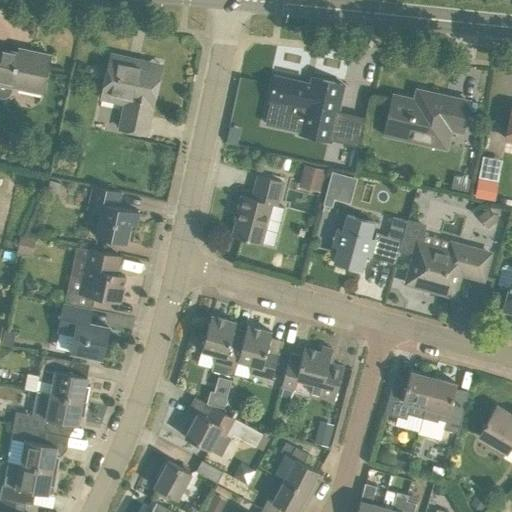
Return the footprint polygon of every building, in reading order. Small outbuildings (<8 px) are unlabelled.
[(0,48),(0,96),(4,98),(9,95),(12,91),(13,86),(43,93),(51,55),(31,51),(30,55),(0,48)] [(118,128),(127,130),(147,134),(160,71),(128,64),(129,58),(111,55),(102,100),(123,104),(118,128)] [(331,140),(340,104),(344,84),(313,77),(311,84),(275,76),(270,100),(291,105),(287,125),(299,128),(298,133),(331,140)] [(461,133),(463,127),(467,107),(445,102),(446,97),(418,90),(416,101),(395,96),(386,136),(448,150),(452,131),(461,133)] [(305,164),(302,175),(313,178),(309,189),(320,192),(326,170),(305,164)] [(326,198),(352,205),(359,176),(333,170),(326,198)] [(283,181),(277,180),(258,174),(252,198),(244,196),(233,236),(260,243),(261,242),(274,246),(285,208),(277,206),(283,181)] [(454,175),(451,188),(468,192),(471,179),(454,175)] [(495,200),(498,181),(494,180),(479,177),(475,196),(495,200)] [(51,180),(48,190),(58,193),(61,183),(51,180)] [(140,211),(120,207),(123,192),(92,185),(87,208),(100,211),(95,235),(127,242),(131,224),(137,225),(140,211)] [(479,216),(488,227),(499,219),(490,208),(479,216)] [(399,251),(407,220),(394,217),(389,236),(377,233),(375,239),(371,238),(375,222),(346,214),(342,229),(337,228),(333,246),(338,247),(334,263),(362,271),(366,255),(370,256),(369,261),(382,265),(384,261),(395,264),(399,251)] [(483,278),(489,250),(450,240),(448,247),(423,241),(427,224),(408,219),(407,220),(399,251),(414,255),(407,283),(425,288),(426,285),(454,293),(453,295),(455,296),(460,273),(483,278)] [(17,252),(33,255),(36,239),(20,236),(17,252)] [(121,255),(101,251),(88,248),(81,277),(70,275),(64,302),(93,309),(95,296),(120,302),(126,276),(117,274),(121,255)] [(511,311),(511,265),(504,263),(498,284),(510,287),(504,309),(511,311)] [(90,323),(93,309),(64,302),(58,332),(74,336),(71,351),(102,358),(109,327),(90,323)] [(238,361),(245,336),(245,335),(234,332),(236,322),(212,315),(202,350),(217,354),(214,363),(212,370),(234,376),(238,361)] [(271,337),(272,332),(248,325),(245,335),(245,336),(238,361),(252,365),(250,373),(272,379),(283,340),(271,337)] [(310,394),(334,400),(344,366),(329,362),(333,349),(322,346),(320,351),(305,347),(303,355),(291,352),(281,387),(283,388),(293,390),(294,391),(297,379),(313,384),(310,394)] [(12,357),(13,349),(0,347),(0,359),(5,361),(12,357)] [(67,372),(69,359),(44,355),(40,375),(28,373),(25,388),(38,390),(38,391),(87,401),(90,386),(86,385),(88,376),(67,372)] [(423,419),(434,377),(411,371),(407,384),(394,380),(385,413),(407,419),(408,415),(423,419)] [(458,433),(467,400),(454,397),(457,383),(434,377),(423,419),(437,423),(439,419),(446,421),(444,429),(458,433)] [(291,398),(293,390),(283,388),(281,395),(291,398)] [(216,392),(215,392),(211,390),(208,403),(224,408),(228,395),(216,392)] [(84,416),(87,401),(38,391),(33,414),(17,411),(14,425),(47,431),(50,419),(78,424),(80,415),(84,416)] [(206,420),(197,415),(185,436),(209,450),(210,448),(218,453),(223,451),(230,438),(227,436),(236,418),(214,406),(206,420)] [(511,414),(497,406),(478,437),(507,455),(511,449),(511,414)] [(50,432),(47,431),(14,425),(7,461),(9,461),(9,462),(57,471),(60,456),(56,455),(58,446),(48,444),(50,432)] [(250,426),(250,427),(244,438),(243,438),(243,439),(256,446),(263,433),(250,426)] [(333,429),(319,426),(315,443),(328,447),(333,429)] [(304,463),(309,454),(296,447),(290,458),(294,460),(283,480),(312,495),(320,481),(315,479),(319,471),(304,463)] [(390,468),(406,472),(409,463),(393,458),(390,468)] [(193,473),(186,469),(169,460),(154,486),(178,499),(193,473)] [(223,471),(216,467),(202,460),(197,470),(217,482),(223,471)] [(54,486),(57,471),(9,462),(4,485),(2,484),(0,497),(16,501),(33,504),(36,492),(48,494),(50,485),(54,486)] [(440,467),(434,465),(431,475),(442,479),(445,469),(440,467)] [(304,510),(312,495),(283,480),(271,501),(267,499),(263,507),(272,511),(277,511),(280,506),(290,511),(297,511),(300,507),(304,510)] [(372,502),(377,486),(365,483),(357,511),(379,511),(382,505),(372,502)] [(436,483),(433,493),(444,496),(447,486),(436,483)] [(402,511),(407,494),(397,492),(393,508),(382,505),(379,511),(402,511)] [(414,511),(417,502),(416,502),(418,497),(416,495),(409,493),(408,495),(407,494),(402,511),(414,511)] [(470,504),(482,511),(489,500),(477,493),(470,504)] [(14,511),(16,501),(0,497),(0,511),(14,511)] [(144,511),(175,511),(156,502),(150,511),(145,509),(144,511)]
